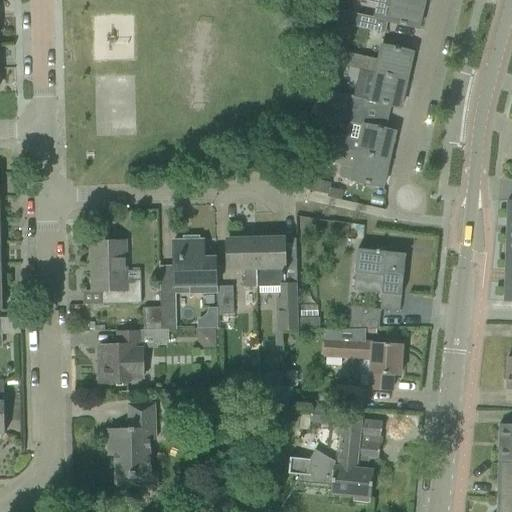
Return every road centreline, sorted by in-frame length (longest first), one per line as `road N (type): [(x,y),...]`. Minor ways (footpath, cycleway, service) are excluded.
road 1 (tertiary): [(436,511),(476,144),(511,0)]
road 2 (residential): [(0,510),(45,490),(52,428),(48,197)]
road 3 (residential): [(48,197),(286,195)]
road 4 (residential): [(403,212),(442,0)]
road 5 (residential): [(44,130),(40,0)]
